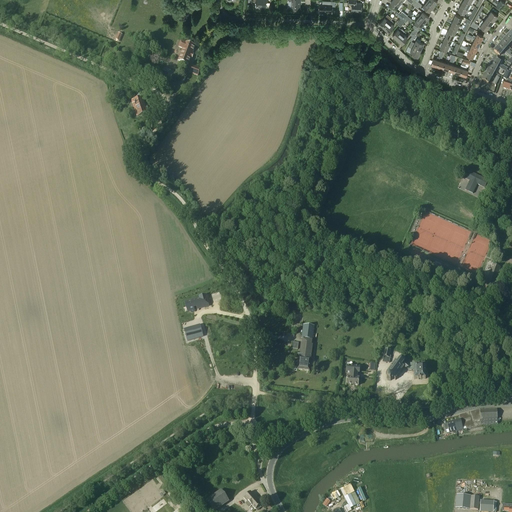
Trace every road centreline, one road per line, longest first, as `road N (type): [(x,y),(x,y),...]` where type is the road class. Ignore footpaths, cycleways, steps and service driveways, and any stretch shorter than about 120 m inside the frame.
road 1 (unclassified): [(88,511),(214,426),(313,428)]
road 2 (track): [(220,267),(184,203),(136,157),(169,101)]
road 3 (tertiary): [(313,428),(511,403)]
road 4 (track): [(0,26),(169,101)]
road 5 (track): [(253,403),(249,319),(220,267)]
road 6 (residential): [(367,24),(226,20)]
